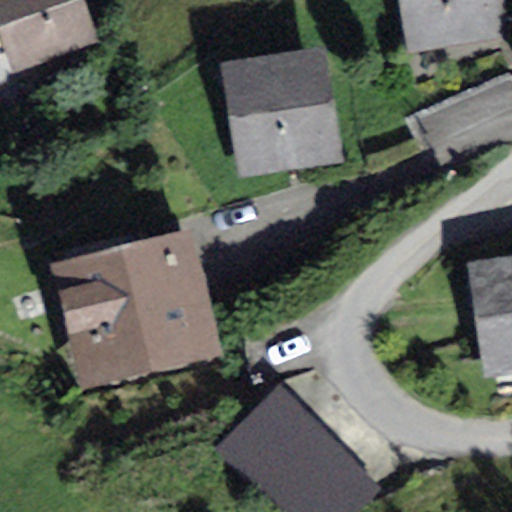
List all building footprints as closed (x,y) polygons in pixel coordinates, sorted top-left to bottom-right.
[(0,0),(0,33),(17,77),(102,43),(84,0),(0,0)] [(400,0),(411,59),(511,41),(511,37),(505,0),(400,0)] [(246,180),(347,164),(329,56),(229,72),(246,180)] [(229,364),(196,237),(54,274),(88,400),(229,364)] [(511,379),(511,264),(470,271),(488,383),(511,379)] [(217,445),(280,511),(361,511),(386,489),(283,382),(217,445)]
